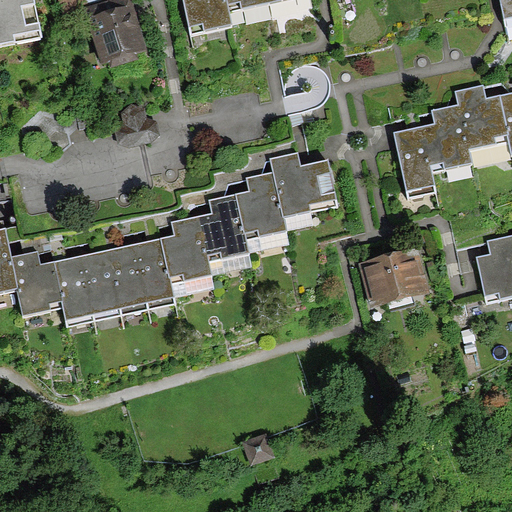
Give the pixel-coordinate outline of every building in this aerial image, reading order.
[(0,0),(0,41),(26,37),(19,0),(0,0)] [(134,53),(131,44),(139,41),(128,0),(88,0),(102,51),(117,47),(119,57),(134,53)] [(215,11),(212,0),(172,0),(181,41),(219,33),(215,11)] [(212,0),(215,11),(264,1),(263,0),(212,0)] [(511,0),(490,0),(498,31),(511,27),(511,0)] [(504,137),(496,102),(472,108),(468,90),(449,94),(451,105),(461,147),(504,137)] [(496,102),(504,137),(508,152),(511,151),(511,103),(511,98),(496,102)] [(461,147),(451,105),(416,113),(419,128),(429,169),(465,161),(461,147)] [(429,169),(419,128),(386,136),(399,190),(432,182),(429,169)] [(267,175),(276,220),(328,209),(320,165),(289,171),(287,159),(265,164),(267,175)] [(276,220),(267,175),(237,181),(239,194),(248,238),(249,245),(280,239),(276,220)] [(248,238),(239,194),(200,201),(203,214),(212,261),(213,267),(240,262),(236,240),(248,238)] [(212,261),(203,214),(154,223),(157,237),(167,286),(198,280),(195,265),(212,261)] [(126,243),(140,312),(171,306),(167,286),(157,237),(126,243)] [(511,299),(511,237),(487,242),(490,257),(476,260),(484,298),(501,294),(502,302),(511,299)] [(140,312),(126,243),(95,249),(109,318),(140,312)] [(43,313),(33,261),(30,248),(0,254),(0,269),(4,292),(10,320),(43,313)] [(109,318),(95,249),(65,255),(79,324),(109,318)] [(415,252),(368,264),(379,306),(394,302),(395,308),(418,301),(417,296),(426,293),(415,252)] [(79,324),(65,255),(33,261),(43,313),(46,330),(79,324)] [(511,476),(486,410),(459,421),(492,505),(511,496),(511,476)] [(464,511),(472,511),(492,505),(459,421),(433,431),(464,511)] [(433,511),(464,511),(433,431),(406,441),(433,511)] [(236,442),(243,466),(271,457),(264,434),(236,442)]
